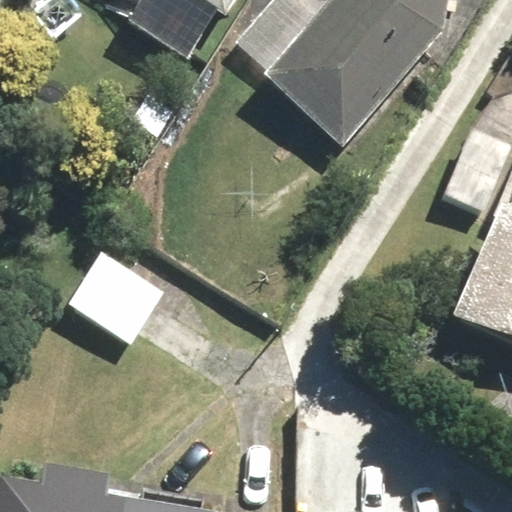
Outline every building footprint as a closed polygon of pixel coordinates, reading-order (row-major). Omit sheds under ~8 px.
[(161,0),(213,31),(231,0),(161,0)] [(325,0),(248,90),(330,160),(434,39),(440,0),(325,0)] [(481,219),(434,332),(511,364),(511,213),(505,229),(481,219)] [(161,306),(89,264),(57,317),(129,359),(161,306)] [(0,511),(117,511),(95,509),(98,487),(2,473),(0,488),(0,511)]
